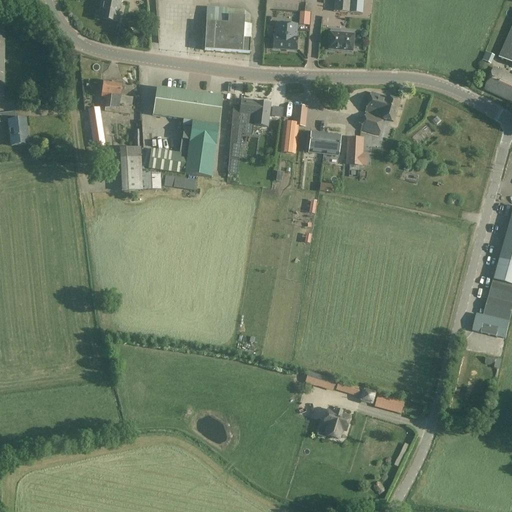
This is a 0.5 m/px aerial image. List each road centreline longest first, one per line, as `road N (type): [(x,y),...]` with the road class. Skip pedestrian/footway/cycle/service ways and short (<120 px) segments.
road 1 (unclassified): [(388,511),(426,439),(510,123)]
road 2 (unclassified): [(253,72),(92,48),(62,25),(49,0)]
road 3 (unclassified): [(510,123),(455,90),(412,78),(309,74)]
road 4 (unknown): [(86,174),(68,30)]
